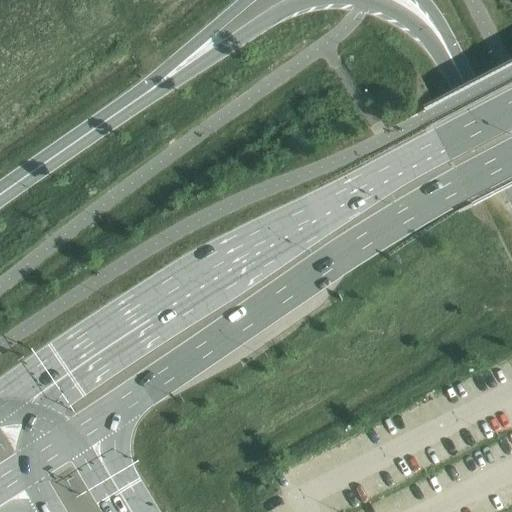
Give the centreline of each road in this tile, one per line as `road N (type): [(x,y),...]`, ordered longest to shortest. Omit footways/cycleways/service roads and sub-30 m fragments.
road 1 (secondary): [(511,109),(171,288),(8,401)]
road 2 (secondary): [(78,433),(391,225),(511,156)]
road 3 (unclassified): [(192,60),(0,194)]
road 4 (unclassified): [(192,60),(328,0)]
road 5 (unclassified): [(353,0),(394,14),(460,70)]
